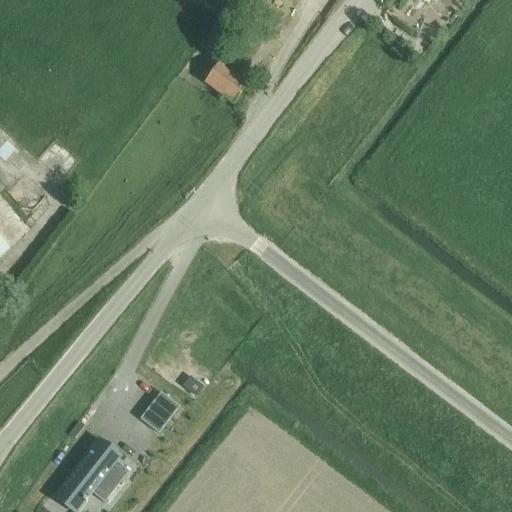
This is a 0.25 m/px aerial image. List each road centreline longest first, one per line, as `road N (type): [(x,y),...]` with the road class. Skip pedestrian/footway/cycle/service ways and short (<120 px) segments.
road 1 (unclassified): [(511,439),(203,209)]
road 2 (unclassified): [(0,451),(203,209)]
road 3 (unclassified): [(203,209),(354,0)]
